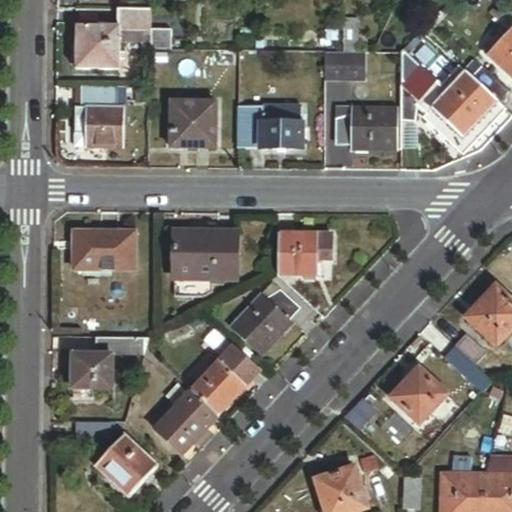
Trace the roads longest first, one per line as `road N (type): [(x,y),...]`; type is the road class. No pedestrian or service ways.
road 1 (residential): [(28,191),(489,196)]
road 2 (residential): [(201,511),(489,196)]
road 3 (residential): [(19,511),(28,191)]
road 4 (residential): [(28,191),(29,0)]
